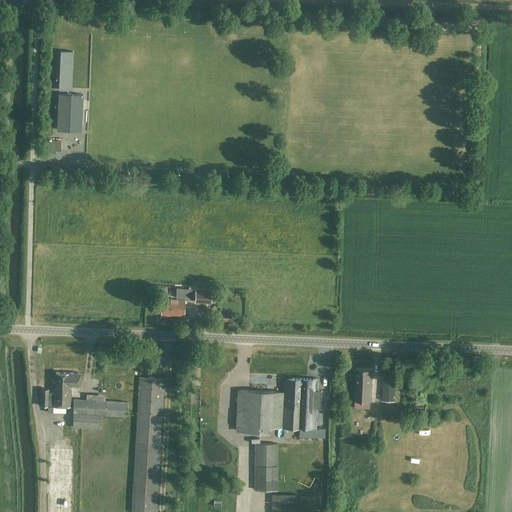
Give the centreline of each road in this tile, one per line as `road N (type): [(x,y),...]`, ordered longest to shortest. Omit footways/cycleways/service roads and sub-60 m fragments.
road 1 (unclassified): [(511,354),(0,328)]
road 2 (track): [(511,9),(277,0)]
